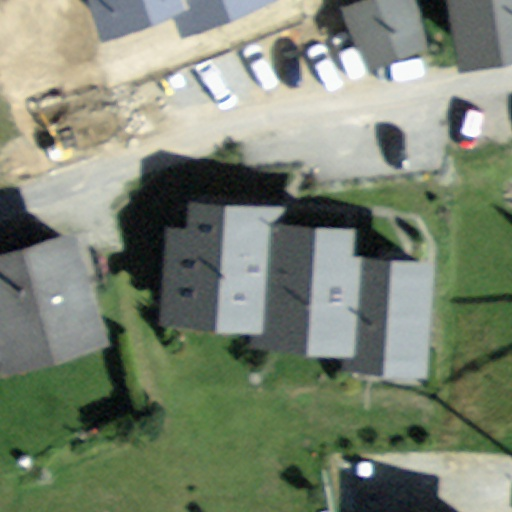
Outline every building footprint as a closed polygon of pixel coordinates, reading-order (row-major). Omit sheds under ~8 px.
[(107,0),(111,9),(134,0),(188,0),(189,0),(107,0)] [(413,0),(367,0),(350,7),(372,63),(402,51),(430,40),(413,0)] [(511,0),(459,0),(467,51),(494,47),(511,44),(511,0)] [(329,230),(277,227),(278,210),(192,205),(190,232),(179,231),(174,231),(169,307),(263,313),(262,327),(358,333),(357,353),(416,356),(422,264),(380,261),(343,259),(345,231),(329,230)] [(71,238),(0,260),(0,355),(98,325),(83,277),(71,238)]
